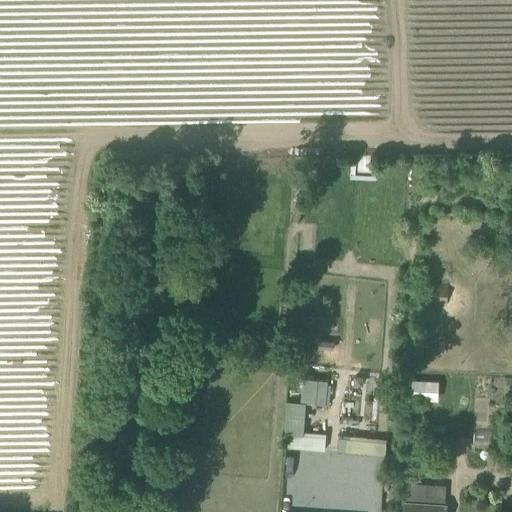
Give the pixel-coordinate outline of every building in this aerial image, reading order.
[(429,302),(450,302),(448,267),(428,267),(429,302)] [(303,377),(301,401),(307,401),(316,402),(317,378),(303,377)] [(441,399),(441,379),(415,379),(415,399),(441,399)] [(339,434),(338,450),(386,454),(387,438),(339,434)] [(401,511),(446,511),(447,502),(445,502),(446,484),(406,482),(405,500),(402,500),(401,511)]
